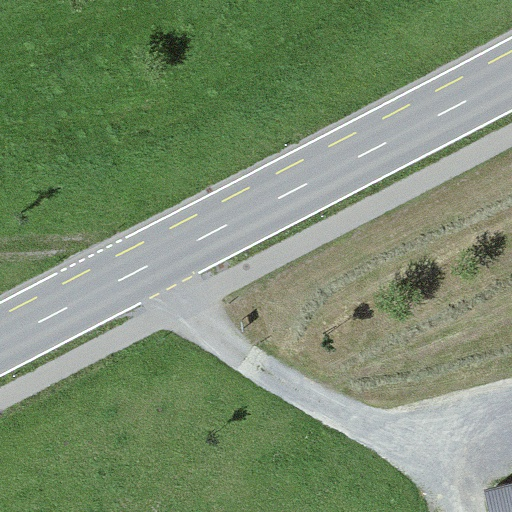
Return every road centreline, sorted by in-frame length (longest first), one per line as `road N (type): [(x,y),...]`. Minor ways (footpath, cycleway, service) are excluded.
road 1 (secondary): [(511,75),(0,345)]
road 2 (track): [(164,259),(189,306),(276,379),(411,440),(511,415)]
